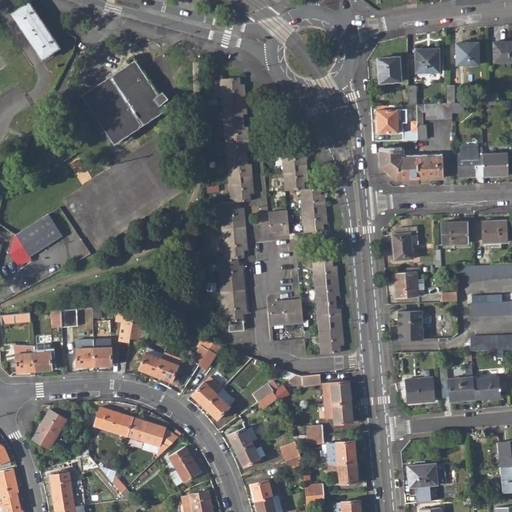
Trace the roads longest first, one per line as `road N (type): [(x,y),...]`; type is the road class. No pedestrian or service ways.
road 1 (residential): [(238,511),(212,446),(177,404),(123,384),(0,390)]
road 2 (residential): [(365,359),(304,365),(265,351),(258,295),(273,250)]
road 3 (residential): [(85,0),(271,54)]
road 4 (residential): [(348,33),(511,7)]
road 5 (tertiary): [(377,359),(363,201)]
road 6 (tertiary): [(351,202),(365,359)]
road 7 (residential): [(363,201),(511,196)]
road 8 (residential): [(275,30),(138,0)]
road 9 (residential): [(383,427),(511,417)]
road 10 (tertiary): [(295,87),(351,202)]
